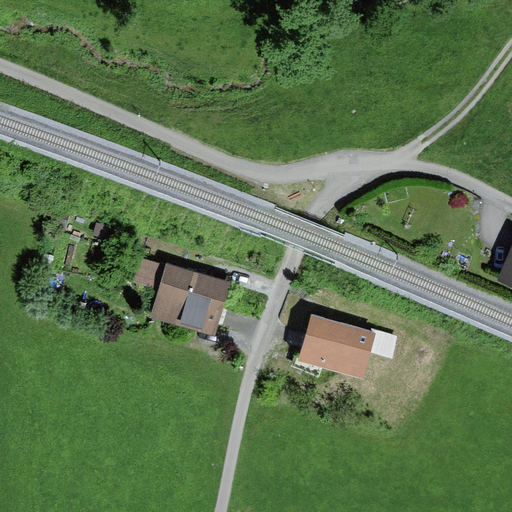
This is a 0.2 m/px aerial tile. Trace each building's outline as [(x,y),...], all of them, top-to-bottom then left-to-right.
[(511,240),(497,274),(511,281),(511,240)] [(165,262),(141,254),(126,276),(159,285),(151,310),(215,329),(230,276),(167,257),(165,262)] [(240,294),(229,290),(225,303),(236,306),(240,294)] [(375,326),(311,307),(297,353),(362,372),(369,349),(375,326)] [(398,333),(375,326),(369,349),(392,356),(398,333)]
